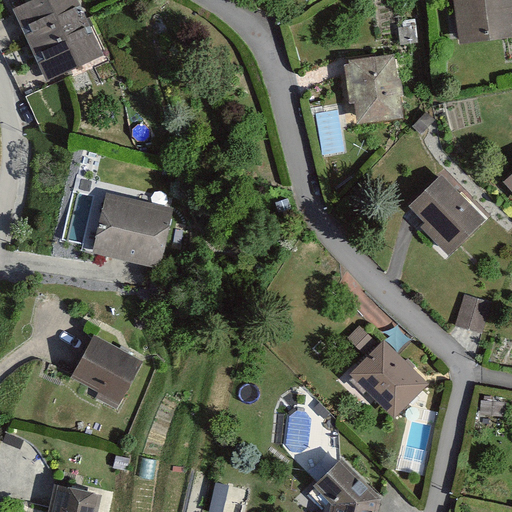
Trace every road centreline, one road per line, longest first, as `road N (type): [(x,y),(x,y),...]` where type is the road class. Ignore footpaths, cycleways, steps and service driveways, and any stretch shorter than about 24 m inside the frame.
road 1 (residential): [(217,0),(253,27),(275,70),(303,201),(321,232),(462,369)]
road 2 (residential): [(462,369),(429,511)]
road 3 (residential): [(0,82),(12,151),(0,222)]
